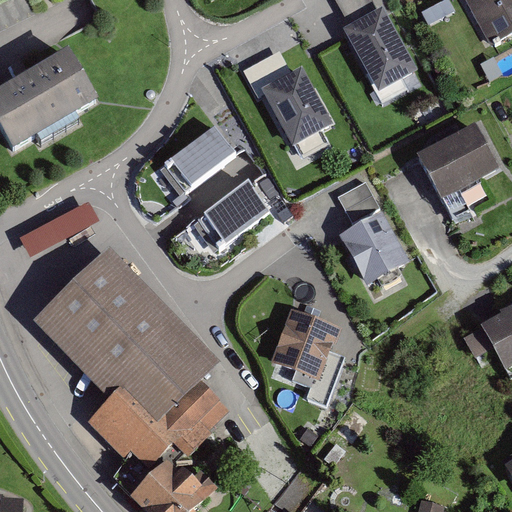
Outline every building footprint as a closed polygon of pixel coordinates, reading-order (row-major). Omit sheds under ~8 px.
[(378,12),(371,0),(337,0),(352,26),(378,12)] [(511,0),(469,0),(494,46),(511,35),(511,0)] [(413,74),(382,18),(350,36),(381,92),(413,74)] [(273,60),(245,75),(259,100),(267,96),(295,147),(330,127),(302,77),(287,85),(273,60)] [(77,63),(0,103),(0,130),(14,157),(102,111),(77,63)] [(477,132),(420,163),(453,223),(470,214),(459,193),(498,171),(477,132)] [(236,160),(215,133),(166,170),(187,197),(236,160)] [(381,211),(367,185),(339,200),(353,226),(381,211)] [(271,216),(250,188),(200,225),(220,253),(271,216)] [(31,259),(102,227),(93,206),(21,238),(31,259)] [(381,217),(343,237),(368,284),(406,264),(381,217)] [(213,373),(106,263),(50,317),(125,394),(99,419),(137,459),(144,452),(157,466),(174,449),(187,462),(233,418),(201,385),(213,373)] [(335,332),(293,316),(275,363),(318,379),(309,402),(328,410),(346,363),(326,355),(335,332)] [(511,318),(472,340),(485,365),(505,354),(511,367),(511,318)] [(173,463),(142,502),(154,511),(212,511),(221,502),(173,463)]
